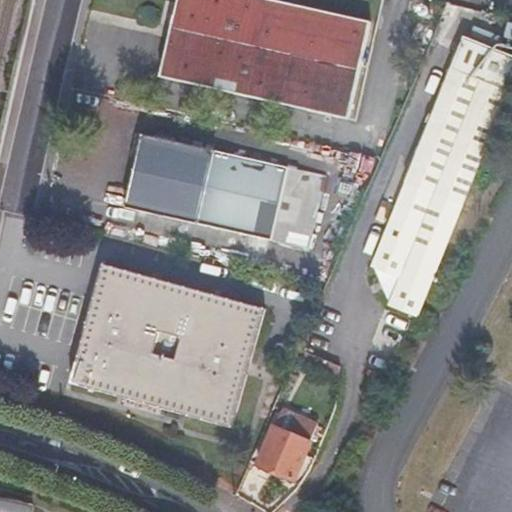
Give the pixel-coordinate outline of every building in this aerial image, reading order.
[(295,0),(176,0),(161,72),(351,115),(373,17),(295,0)] [(419,312),(510,82),(511,75),(511,73),(459,50),(374,260),(389,299),(419,312)] [(323,174),(141,131),(125,205),(306,247),(323,174)] [(263,305),(104,263),(73,380),(232,424),(263,305)] [(278,428),(270,425),(254,462),(288,477),(304,440),(297,436),(300,430),(281,421),(278,428)] [(0,511),(33,511),(35,504),(0,496),(0,511)]
